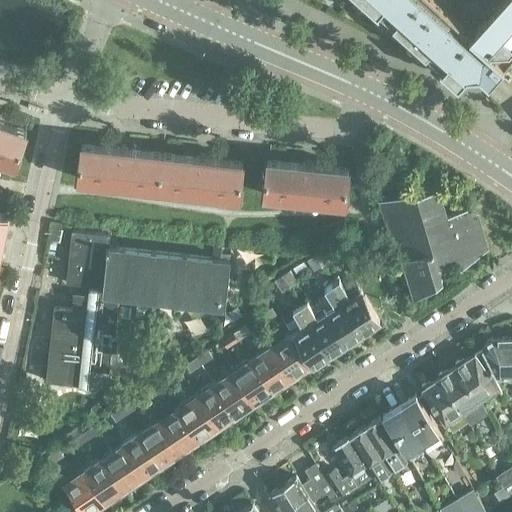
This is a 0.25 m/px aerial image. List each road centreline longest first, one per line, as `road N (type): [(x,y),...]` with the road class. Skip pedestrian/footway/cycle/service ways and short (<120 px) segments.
road 1 (residential): [(158,511),(511,277)]
road 2 (residential): [(62,102),(344,131),(368,91)]
road 3 (residential): [(62,102),(0,392)]
road 4 (secondary): [(368,91),(158,0)]
road 5 (secondary): [(483,156),(368,91)]
